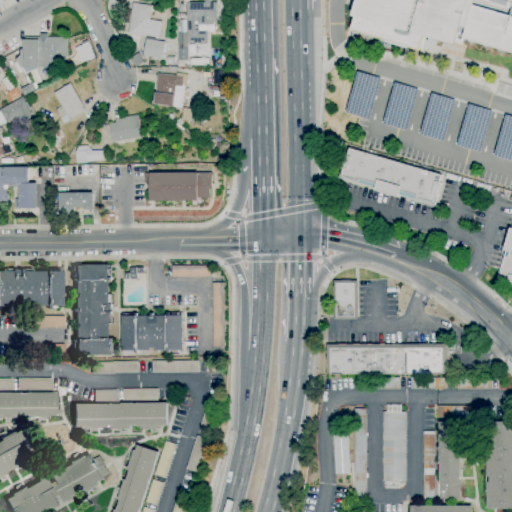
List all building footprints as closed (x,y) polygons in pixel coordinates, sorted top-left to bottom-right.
[(419,49),(352,30),(355,16),(352,15),(356,0),(511,0),(511,12),(474,1),(473,5),(511,16),(511,51),(464,37),(462,44),(456,43),(456,44),(423,35),(419,49)] [(159,38),(128,33),(124,32),(127,9),(132,10),(133,3),(151,6),(149,20),(162,22),(159,38)] [(205,44),(193,44),(193,42),(187,43),(187,3),(217,3),(217,21),(216,21),(216,25),(200,25),(200,30),(207,30),(208,42),(205,42),(205,44)] [(26,74),(17,60),(21,55),(21,50),(24,50),(24,46),(23,46),(23,42),(24,42),(24,40),(25,40),(25,37),(40,37),(40,34),(48,34),(48,37),(69,38),(68,57),(56,57),(56,69),(38,68),(26,74)] [(163,59),(144,56),(146,39),(165,42),(163,59)] [(136,67),(131,58),(138,53),(144,62),(136,67)] [(167,65),(167,58),(174,57),(175,64),(167,65)] [(381,78),(358,71),(346,112),(369,119),(381,78)] [(182,108),(154,104),(158,73),(177,76),(177,73),(186,75),(182,108)] [(418,88),(395,82),(383,123),(406,130),(418,88)] [(25,96),(21,89),(32,83),(36,90),(25,96)] [(64,123),(56,110),(62,106),(54,93),(70,84),(85,110),(64,123)] [(455,100),(432,93),(420,135),(443,141),(455,100)] [(0,126),(0,110),(22,97),(25,103),(28,101),(32,107),(29,109),(33,116),(21,123),(18,117),(7,123),(6,122),(0,126)] [(492,111),(469,104),(457,145),(480,152),(492,111)] [(113,143),(109,124),(116,122),(115,119),(138,115),(142,137),(113,143)] [(511,116),(505,115),(493,156),(511,161),(511,116)] [(58,139),(55,133),(60,130),(63,135),(58,139)] [(0,156),(0,136),(1,140),(6,139),(7,144),(9,143),(12,153),(0,156)] [(76,164),(76,152),(79,147),(89,146),(89,152),(103,151),(103,160),(93,160),(93,162),(87,162),(87,163),(76,164)] [(434,205),(398,195),(397,196),(374,189),(374,188),(338,177),(344,155),(346,156),(349,148),(440,175),(438,182),(440,182),(434,205)] [(24,164),(22,156),(28,155),(31,162),(24,164)] [(38,209),(15,209),(15,199),(19,199),(19,185),(6,186),(7,193),(8,193),(8,201),(0,201),(0,167),(29,167),(29,183),(38,183),(38,209)] [(198,201),(150,201),(150,184),(145,184),(145,174),(150,174),(150,173),(212,173),(212,190),(210,190),(210,198),(198,198),(198,201)] [(75,215),(59,215),(59,193),(93,193),(93,209),(84,210),(84,208),(74,208),(75,215)] [(511,281),(497,277),(505,250),(503,249),(509,228),(511,228),(511,224),(511,281)] [(110,355),(75,355),(75,311),(72,311),(72,309),(75,309),(75,281),(72,281),(72,278),(75,278),(75,265),(109,265),(109,266),(111,266),(111,278),(112,278),(112,281),(109,281),(109,295),(112,295),(112,351),(110,351),(110,355)] [(212,277),(172,277),(172,266),(212,266),(212,277)] [(137,280),(124,280),(124,273),(130,273),(130,268),(144,268),(144,274),(137,274),(137,280)] [(58,308),(47,308),(47,306),(0,306),(0,271),(3,271),(3,269),(32,269),(32,271),(48,271),(48,269),(61,269),(61,271),(62,271),(62,305),(58,305),(58,308)] [(356,319),(355,319),(332,319),(332,280),(355,280),(356,280),(356,319)] [(225,347),(213,347),(212,283),(224,283),(225,347)] [(179,353),(168,353),(168,351),(140,351),(140,353),(123,353),(123,351),(122,351),(122,316),(126,316),(126,311),(135,311),(135,314),(138,314),(138,316),(151,316),(151,313),(154,313),(154,316),(167,316),(167,313),(170,313),(170,314),(182,314),(182,316),(183,316),(183,351),(179,351),(179,353)] [(65,327),(24,328),(24,316),(65,316),(65,327)] [(65,355),(25,356),(24,344),(65,344),(65,355)] [(446,373),(325,374),(325,344),(446,344),(446,373)] [(138,373),(92,373),(92,362),(138,361),(138,373)] [(199,372),(152,373),(152,361),(199,361),(199,372)] [(0,390),(0,378),(12,378),(12,390),(0,390)] [(52,390),(17,390),(17,378),(52,378),(52,390)] [(399,389),(365,389),(365,378),(399,378),(399,389)] [(446,390),(411,389),(411,378),(446,378),(446,390)] [(492,389),(457,390),(457,378),(492,378),(492,389)] [(158,401),(123,401),(123,389),(158,389),(158,401)] [(118,401),(94,402),(94,390),(118,390),(118,401)] [(48,417),(27,417),(27,415),(15,416),(15,417),(0,417),(0,392),(55,392),(55,409),(61,409),(61,415),(55,415),(48,415),(48,417)] [(162,428),(141,428),(141,426),(131,426),(131,428),(110,428),(110,426),(100,426),(100,428),(79,429),(79,427),(74,427),(73,404),(168,403),(168,426),(162,426),(162,428)] [(210,432),(199,428),(206,406),(217,409),(210,432)] [(472,419),(438,419),(438,406),(472,406),(472,419)] [(366,505),(355,505),(354,409),(366,409),(366,505)] [(406,482),(383,482),(383,412),(406,412),(406,482)] [(460,499),(439,499),(440,422),(460,422),(460,499)] [(511,509),(487,509),(487,482),(490,482),(490,477),(487,477),(487,454),(489,454),(489,449),(487,449),(487,422),(511,422),(511,509)] [(0,440),(1,440),(0,438),(13,431),(14,433),(21,429),(35,456),(28,459),(29,461),(16,468),(15,466),(5,472),(6,474),(0,477),(0,440)] [(435,501),(423,502),(423,432),(435,432),(435,501)] [(334,474),(349,473),(347,435),(333,435),(334,474)] [(197,473),(186,469),(197,436),(208,439),(197,473)] [(165,479),(154,475),(165,441),(176,445),(165,479)] [(139,511),(112,511),(114,509),(116,510),(120,501),(117,500),(124,479),(126,480),(129,471),(127,470),(133,450),(136,451),(138,445),(159,452),(139,511)] [(12,511),(5,499),(12,496),(11,494),(24,487),(25,489),(38,481),(37,479),(44,476),(48,483),(52,481),(48,473),(55,469),(57,471),(70,464),(69,462),(82,455),(83,457),(89,453),(93,460),(100,456),(109,474),(103,477),(104,480),(97,483),(98,485),(85,492),(84,490),(71,498),(71,499),(65,503),(60,496),(56,498),(60,506),(54,509),(53,507),(44,511),(12,511)] [(157,506),(145,502),(153,480),(164,484),(157,506)] [(184,511),(172,511),(178,493),(189,497),(184,511)]
